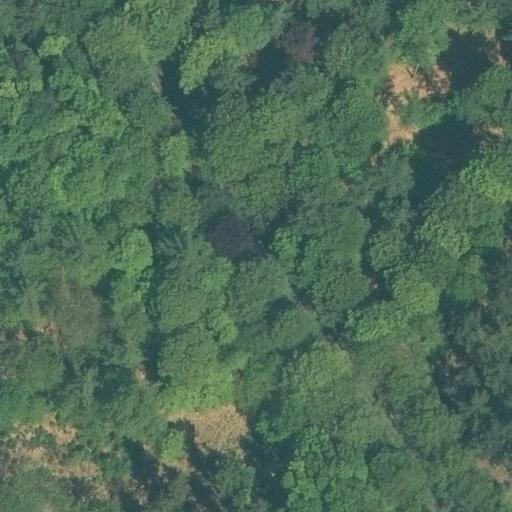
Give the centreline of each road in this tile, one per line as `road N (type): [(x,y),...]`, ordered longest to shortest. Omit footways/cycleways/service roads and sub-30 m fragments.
road 1 (primary): [(439,511),(93,0)]
road 2 (track): [(511,206),(387,373),(359,393)]
